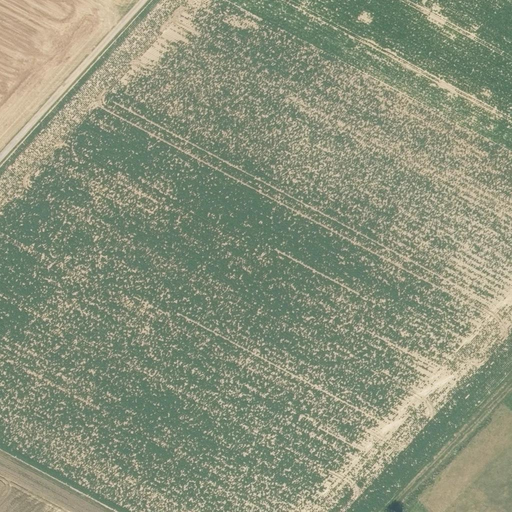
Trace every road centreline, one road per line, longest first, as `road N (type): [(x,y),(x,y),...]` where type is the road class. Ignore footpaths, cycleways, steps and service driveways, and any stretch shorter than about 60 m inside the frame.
road 1 (track): [(145,0),(0,158)]
road 2 (track): [(386,511),(511,383)]
